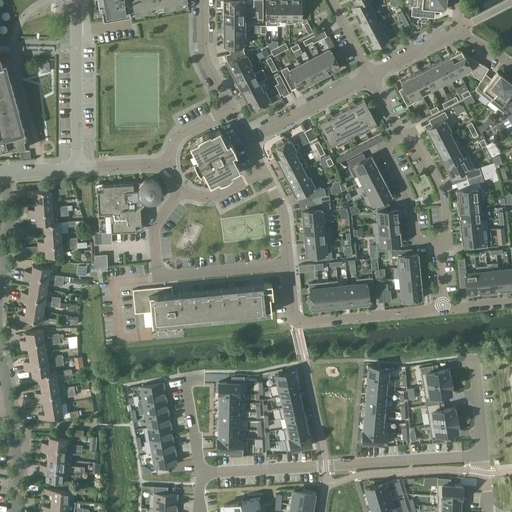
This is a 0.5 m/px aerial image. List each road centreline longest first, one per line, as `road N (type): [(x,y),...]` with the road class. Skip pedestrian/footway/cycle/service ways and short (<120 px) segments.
road 1 (residential): [(200,475),(483,454)]
road 2 (residential): [(181,190),(153,229),(162,278),(286,265)]
road 3 (residential): [(443,309),(295,324),(286,265)]
road 4 (residential): [(75,168),(76,0)]
road 5 (residential): [(247,140),(370,76)]
road 6 (residential): [(436,242),(414,235),(409,198),(385,153),(399,136)]
road 7 (residential): [(399,136),(416,140),(443,195),(446,234),(436,242)]
